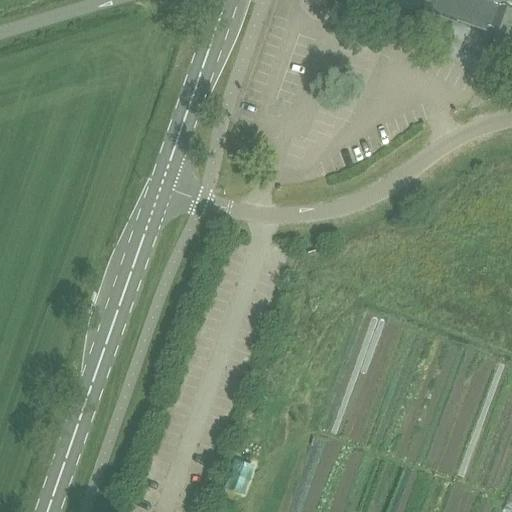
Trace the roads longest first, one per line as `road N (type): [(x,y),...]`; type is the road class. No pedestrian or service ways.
road 1 (unclassified): [(511,121),(450,147),(386,191),(300,218),(256,215),(167,190)]
road 2 (secondary): [(52,511),(167,190)]
road 3 (secondary): [(167,190),(231,0)]
